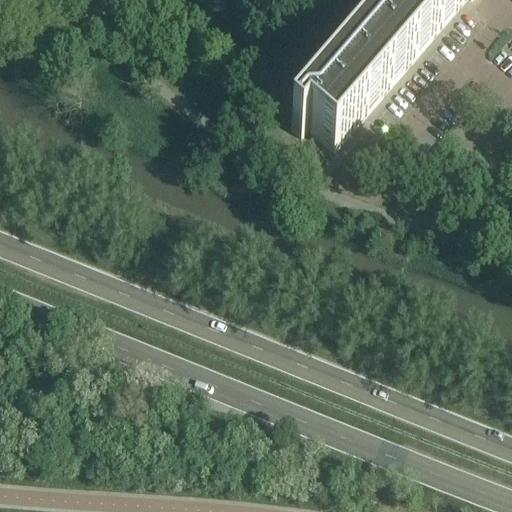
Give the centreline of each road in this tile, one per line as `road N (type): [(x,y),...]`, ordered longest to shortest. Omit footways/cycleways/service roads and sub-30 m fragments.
road 1 (primary): [(0,300),(511,504)]
road 2 (primary): [(511,453),(11,249)]
road 3 (unclassified): [(0,496),(206,511)]
